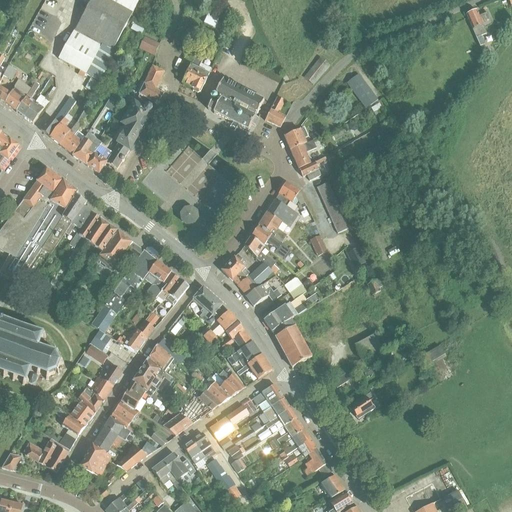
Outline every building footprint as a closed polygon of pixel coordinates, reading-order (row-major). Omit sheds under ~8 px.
[(58,60),(98,82),(116,54),(114,53),(140,0),(91,0),(75,31),(74,31),(58,60)] [(476,11),(476,12),(466,16),(480,47),(484,45),(481,37),(486,34),(484,29),(492,25),(487,13),(479,17),(476,11)] [(208,14),(204,24),(215,29),(219,19),(208,14)] [(145,38),(139,50),(154,58),(160,46),(145,38)] [(200,93),(209,75),(208,75),(211,70),(200,65),(203,60),(193,55),(187,53),(182,64),(190,68),(182,85),(192,89),(192,90),(192,92),(197,94),(200,93)] [(313,86),(329,66),(320,59),(304,79),(313,86)] [(16,71),(8,67),(3,77),(11,81),(16,71)] [(143,86),(139,95),(157,105),(163,95),(155,91),(164,72),(152,67),(143,86)] [(42,89),(51,77),(44,71),(35,83),(42,89)] [(347,84),(366,110),(378,101),(358,75),(347,84)] [(94,94),(99,84),(90,79),(85,88),(94,94)] [(256,115),(264,101),(222,80),(215,95),(214,95),(211,96),(210,98),(211,100),(212,101),(207,110),(213,113),(213,114),(227,121),(227,127),(230,128),(236,131),(239,133),(243,129),(248,132),(251,126),(255,127),(259,120),(254,117),(255,114),(256,115)] [(0,88),(0,101),(5,104),(16,113),(29,93),(31,90),(19,81),(10,95),(0,88)] [(29,93),(16,113),(23,118),(35,103),(30,99),(34,94),(39,87),(35,84),(31,90),(29,93)] [(139,84),(135,94),(139,95),(143,86),(139,84)] [(48,96),(45,100),(40,107),(35,103),(23,118),(32,125),(49,103),(47,101),(49,98),(48,96)] [(50,138),(67,115),(70,110),(71,110),(76,103),(69,99),(65,105),(66,106),(54,121),(51,119),(41,131),(50,138)] [(264,122),(280,129),(285,118),(278,114),(285,103),(277,99),(264,122)] [(112,154),(106,164),(117,171),(122,163),(123,163),(124,161),(124,159),(129,151),(130,149),(131,150),(133,146),(133,145),(134,144),(135,145),(141,136),(139,135),(141,132),(144,131),(148,125),(147,123),(151,116),(150,115),(151,112),(150,110),(148,109),(147,109),(139,104),(137,107),(134,105),(124,121),(122,125),(113,139),(119,143),(118,144),(112,154)] [(378,105),(370,110),(373,114),(381,109),(378,105)] [(83,112),(77,123),(81,126),(87,115),(83,112)] [(67,115),(50,138),(60,146),(69,134),(70,133),(64,129),(72,119),(67,115)] [(69,134),(60,146),(72,157),(84,140),(85,138),(77,133),(82,127),(81,126),(77,123),(70,133),(69,134)] [(353,124),(347,128),(349,132),(354,133),(357,131),(353,124)] [(290,152),(305,145),(306,145),(303,139),(307,138),(303,129),(284,138),(290,152)] [(8,162),(19,147),(9,140),(1,134),(0,135),(0,155),(1,156),(0,158),(0,169),(1,170),(7,161),(8,162)] [(72,157),(86,167),(101,144),(87,135),(85,138),(84,140),(72,157)] [(305,145),(290,152),(298,171),(310,165),(305,154),(316,149),(312,142),(306,145),(305,145)] [(100,145),(86,167),(99,175),(106,164),(112,154),(100,145)] [(310,165),(298,171),(302,178),(306,176),(309,182),(321,176),(318,170),(316,166),(322,163),(321,163),(326,160),(325,158),(310,165)] [(51,201),(64,182),(47,169),(36,182),(37,183),(2,229),(0,232),(0,249),(9,255),(15,258),(51,201)] [(15,258),(9,255),(0,272),(0,273),(19,284),(31,264),(41,249),(63,218),(76,196),(77,193),(64,182),(51,201),(15,258)] [(275,201),(291,212),(298,202),(300,206),(305,204),(299,192),(285,184),(275,201)] [(319,194),(330,189),(328,184),(317,189),(319,194)] [(330,189),(319,194),(321,199),(332,194),(330,189)] [(334,199),(332,194),(321,199),(324,204),(334,199)] [(63,218),(41,249),(51,255),(65,233),(83,208),(86,205),(76,196),(63,218)] [(334,199),(324,204),(326,209),(337,204),(334,199)] [(291,212),(275,201),(266,214),(278,221),(285,226),(289,228),(297,215),(291,212)] [(337,204),(326,209),(328,214),(339,210),(337,204)] [(83,208),(65,233),(69,236),(75,227),(80,230),(91,214),(83,208)] [(193,225),(197,220),(196,213),(191,209),(184,210),(180,215),(181,222),(187,226),(193,225)] [(341,215),(339,210),(328,214),(330,219),(341,215)] [(91,214),(80,230),(69,246),(71,247),(70,249),(73,251),(81,238),(86,242),(101,221),(91,214)] [(278,221),(266,214),(258,227),(274,237),(273,239),(281,244),(287,236),(281,232),(285,226),(278,221)] [(343,220),(341,215),(330,219),(333,224),(343,220)] [(346,225),(343,220),(333,224),(335,230),(346,225)] [(107,226),(101,221),(86,242),(103,254),(117,233),(112,229),(109,227),(107,226)] [(314,224),(306,228),(310,238),(319,235),(314,224)] [(346,225),(335,230),(337,235),(348,230),(346,225)] [(274,237),(258,227),(250,239),(263,247),(267,242),(268,243),(269,246),(272,246),(278,250),(275,254),(285,260),(290,252),(281,244),(273,239),(274,237)] [(114,269),(126,253),(132,245),(117,233),(103,254),(97,262),(105,268),(105,269),(112,274),(116,270),(114,269)] [(310,241),(317,257),(327,253),(319,237),(310,241)] [(244,248),(247,252),(256,259),(263,265),(269,271),(274,267),(275,265),(268,259),(268,260),(260,253),(264,248),(263,247),(250,239),(244,248)] [(132,245),(126,253),(137,261),(144,253),(132,245)] [(144,253),(137,261),(130,271),(92,326),(103,333),(116,315),(117,315),(129,300),(129,301),(145,280),(157,264),(157,263),(160,259),(159,255),(151,248),(147,248),(144,253)] [(359,248),(346,255),(354,270),(367,263),(359,248)] [(394,249),(387,252),(390,258),(396,254),(394,249)] [(222,271),(221,272),(222,272),(227,277),(232,282),(235,284),(237,286),(246,298),(262,287),(260,285),(272,274),(269,271),(263,265),(249,278),(248,276),(249,274),(243,267),(246,264),(240,258),(237,255),(234,259),(233,260),(222,271)] [(164,284),(171,274),(157,264),(145,280),(152,285),(147,292),(156,299),(158,296),(166,286),(164,284)] [(274,267),(269,271),(272,274),(274,276),(279,271),(274,267)] [(180,281),(171,274),(164,284),(166,286),(158,296),(164,301),(165,300),(180,281)] [(375,282),(373,278),(364,282),(372,297),(373,297),(374,299),(380,296),(379,294),(385,290),(384,287),(385,287),(381,279),(375,282)] [(284,288),(289,295),(301,287),(296,279),(284,288)] [(180,281),(165,300),(173,307),(175,304),(188,288),(180,281)] [(309,281),(303,285),(307,290),(313,286),(309,281)] [(246,298),(254,308),(269,298),(272,302),(281,296),(277,290),(273,293),(270,289),(266,292),(262,287),(246,298)] [(289,295),(294,301),(306,293),(301,287),(289,295)] [(203,289),(192,301),(202,309),(200,312),(202,314),(199,317),(209,326),(221,317),(224,313),(219,309),(222,306),(203,289)] [(366,298),(312,318),(319,337),(373,317),(366,298)] [(303,304),(293,311),(298,317),(307,310),(303,304)] [(284,308),(263,322),(269,331),(271,333),(290,321),(298,317),(293,311),(289,305),(284,308)] [(220,326),(211,333),(207,328),(200,334),(210,345),(216,339),(225,332),(237,322),(228,312),(225,315),(217,322),(220,326)] [(152,313),(145,321),(151,326),(158,318),(152,313)] [(137,314),(132,322),(135,324),(141,317),(137,314)] [(0,323),(0,374),(4,376),(3,378),(5,378),(6,376),(13,379),(12,381),(14,382),(15,380),(23,383),(22,385),(24,386),(25,384),(34,387),(38,377),(40,374),(46,376),(46,380),(49,380),(49,377),(55,374),(58,376),(60,374),(57,372),(59,365),(63,364),(63,362),(59,363),(56,355),(59,353),(56,351),(54,354),(48,352),(49,349),(47,348),(46,351),(38,348),(42,338),(45,339),(46,337),(43,336),(44,333),(42,332),(41,335),(33,332),(33,330),(32,329),(31,331),(24,328),(24,327),(22,326),(22,328),(14,325),(15,323),(13,323),(13,324),(3,321),(4,318),(2,317),(1,320),(0,319),(0,322),(0,323)] [(147,339),(154,329),(151,326),(145,321),(138,331),(147,339)] [(290,321),(271,333),(277,343),(297,331),(290,321)] [(237,322),(225,332),(230,339),(220,346),(223,350),(225,349),(233,342),(232,341),(233,340),(241,351),(251,343),(243,331),(237,322)] [(109,328),(105,334),(112,339),(116,333),(109,328)] [(147,339),(138,331),(136,330),(128,341),(124,337),(122,339),(120,338),(118,342),(136,355),(147,339)] [(297,331),(277,343),(284,356),(287,361),(292,370),(311,358),(297,331)] [(97,343),(103,334),(99,332),(94,340),(97,343)] [(97,343),(94,340),(91,344),(102,352),(105,349),(111,340),(103,334),(97,343)] [(374,336),(355,346),(362,360),(381,350),(374,336)] [(243,368),(261,356),(257,351),(251,343),(241,351),(227,360),(231,367),(238,362),(243,368)] [(157,346),(148,360),(164,373),(172,363),(175,366),(177,364),(174,360),(166,353),(157,346)] [(103,366),(108,358),(91,347),(86,354),(103,366)] [(172,347),(166,353),(174,360),(177,364),(178,366),(185,358),(172,347)] [(83,355),(78,363),(83,367),(88,359),(83,355)] [(243,368),(236,373),(239,378),(249,370),(257,381),(271,372),(272,371),(261,356),(243,368)] [(148,360),(138,375),(146,380),(145,382),(156,390),(157,389),(164,394),(174,381),(164,373),(148,360)] [(99,379),(113,388),(123,374),(113,366),(108,373),(105,371),(99,379)] [(371,371),(363,376),(365,380),(373,376),(371,371)] [(220,389),(230,399),(244,389),(232,375),(230,378),(223,372),(219,377),(225,383),(220,389)] [(203,381),(196,374),(191,379),(199,386),(203,381)] [(138,375),(133,383),(146,393),(145,394),(149,397),(156,402),(158,399),(152,395),(156,390),(145,382),(146,380),(138,375)] [(346,377),(333,385),(337,391),(350,383),(346,377)] [(113,388),(99,379),(98,379),(90,389),(88,388),(87,389),(94,394),(94,393),(104,401),(113,388)] [(230,399),(220,389),(210,380),(207,382),(212,386),(207,392),(221,405),(230,399)] [(133,383),(120,403),(133,412),(135,410),(142,399),(146,402),(149,397),(145,394),(146,393),(133,383)] [(177,384),(175,386),(184,394),(186,391),(177,384)] [(261,394),(252,400),(257,407),(258,407),(262,414),(270,408),(283,400),(274,386),(261,394)] [(94,394),(87,389),(86,389),(78,401),(80,403),(95,414),(104,401),(94,393),(94,394)] [(221,405),(207,392),(206,392),(199,400),(211,411),(221,405)] [(369,403),(374,399),(370,394),(359,401),(360,402),(350,409),(358,421),(358,420),(359,421),(363,418),(374,410),(369,403)] [(283,400),(270,408),(262,414),(269,424),(290,409),(283,400)] [(95,414),(80,403),(70,417),(85,428),(95,414)] [(120,403),(114,412),(131,423),(137,415),(138,416),(140,414),(135,410),(133,412),(120,403)] [(85,428),(70,417),(63,412),(56,407),(53,412),(66,422),(62,426),(68,431),(78,438),(85,428)] [(242,407),(208,430),(217,443),(235,431),(232,427),(248,416),(242,407)] [(172,421),(163,428),(175,438),(193,425),(191,423),(180,416),(169,409),(166,413),(175,420),(172,421)] [(290,409),(269,424),(265,426),(267,430),(274,425),(278,431),(283,428),(296,419),(290,409)] [(180,416),(191,423),(194,418),(183,411),(180,416)] [(114,412),(110,419),(132,434),(133,432),(127,428),(131,423),(114,412)] [(110,419),(104,428),(117,437),(123,440),(125,442),(131,433),(110,419)] [(296,419),(283,428),(287,434),(276,442),(280,447),(291,439),(303,431),(296,419)] [(257,424),(250,429),(254,434),(260,429),(257,424)] [(104,428),(98,437),(112,446),(117,437),(104,428)] [(295,445),(283,453),(284,453),(286,456),(286,457),(297,449),(310,441),(303,431),(291,439),(295,445)] [(46,432),(44,435),(52,440),(70,452),(76,441),(66,435),(63,440),(59,437),(57,439),(46,432)] [(167,443),(155,433),(151,438),(162,447),(167,443)] [(201,435),(192,442),(204,459),(214,453),(201,435)] [(112,446),(98,437),(92,446),(111,458),(114,460),(117,456),(109,451),(112,446)] [(70,452),(52,440),(50,443),(44,452),(29,444),(24,453),(27,454),(25,456),(46,468),(56,475),(70,452)] [(307,456),(316,450),(310,441),(297,449),(301,456),(296,459),(295,457),(285,463),(288,467),(297,461),(298,462),(307,456)] [(192,442),(182,448),(195,466),(198,470),(205,465),(204,464),(206,462),(204,459),(192,442)] [(224,442),(219,445),(223,452),(228,448),(224,442)] [(99,479),(111,458),(92,446),(85,460),(80,469),(99,479)] [(127,457),(136,466),(147,457),(141,452),(133,447),(129,450),(131,453),(127,457)] [(235,447),(227,453),(230,458),(239,452),(238,451),(235,447)] [(144,448),(141,452),(147,457),(152,454),(144,448)] [(332,473),(326,466),(316,450),(307,456),(311,462),(304,466),(307,470),(303,472),(307,478),(317,471),(323,479),(331,473),(332,473)] [(173,454),(162,463),(177,482),(188,474),(190,477),(196,473),(187,461),(181,465),(173,454)] [(2,469),(12,472),(14,473),(17,468),(15,467),(21,458),(10,456),(2,469)] [(136,466),(127,457),(116,467),(126,473),(136,466)] [(235,486),(228,477),(227,478),(220,467),(219,468),(214,461),(206,467),(224,493),(235,486)] [(244,470),(238,461),(231,466),(237,475),(244,470)] [(181,487),(177,482),(162,463),(152,471),(163,486),(169,481),(176,490),(181,487)] [(111,484),(118,478),(113,474),(106,482),(111,484)] [(430,475),(402,488),(403,491),(396,494),(399,500),(435,483),(430,475)] [(344,492),(334,477),(320,485),(330,500),(344,492)] [(150,488),(143,480),(138,485),(144,492),(150,488)] [(100,502),(110,493),(105,488),(93,499),(100,502)] [(106,511),(105,511),(122,511),(126,509),(121,503),(130,495),(127,492),(118,500),(109,508),(106,511)] [(341,511),(353,504),(351,502),(345,493),(337,499),(329,505),(333,509),(328,511),(341,511)] [(139,497),(126,509),(122,511),(128,511),(141,500),(139,497)] [(157,497),(152,501),(158,508),(163,504),(157,497)] [(9,511),(12,504),(1,501),(0,504),(0,511),(9,511)]
